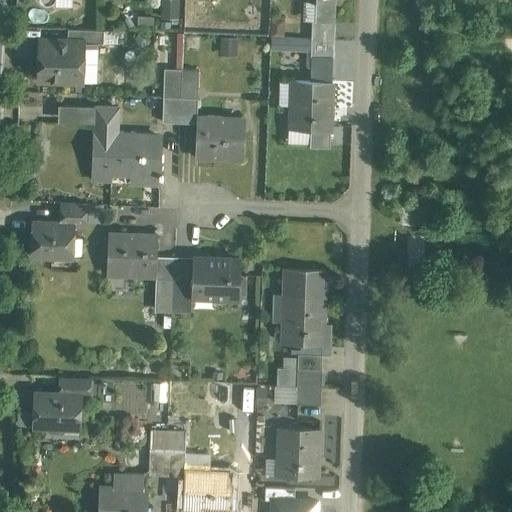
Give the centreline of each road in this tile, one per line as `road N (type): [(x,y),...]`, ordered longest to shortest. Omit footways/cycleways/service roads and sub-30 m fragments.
road 1 (residential): [(362,208),(351,511)]
road 2 (residential): [(369,0),(362,208)]
road 3 (residential): [(185,203),(362,208)]
